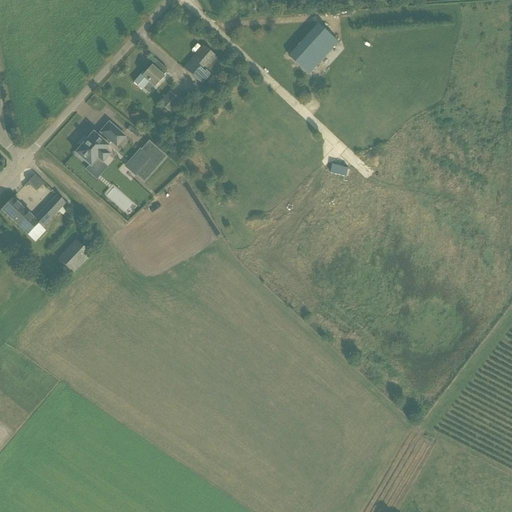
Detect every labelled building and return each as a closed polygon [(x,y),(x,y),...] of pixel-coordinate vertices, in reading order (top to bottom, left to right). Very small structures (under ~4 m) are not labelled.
[(338,43),(318,26),(290,57),(309,74),(338,43)] [(188,48),(196,52),(200,46),(192,41),(188,48)] [(203,86),(222,63),(203,47),(183,69),(203,86)] [(163,79),(162,77),(167,71),(162,66),(155,60),(149,66),(151,67),(142,77),(140,76),(134,83),(142,91),(147,84),(154,90),(163,79)] [(159,104),(171,115),(181,102),(170,93),(159,104)] [(79,145),(82,147),(76,154),(90,167),(97,159),(102,164),(109,156),(105,152),(109,147),(108,146),(111,143),(117,148),(125,138),(110,124),(101,133),(102,135),(99,138),(92,132),(79,145)] [(135,177),(150,160),(139,151),(124,168),(135,177)] [(348,169),(333,165),(330,174),(346,178),(348,169)] [(36,191),(44,184),(35,174),(27,181),(36,191)] [(42,229),(54,216),(46,208),(34,220),(12,199),(1,211),(27,236),(38,224),(42,229)] [(85,212),(90,208),(82,199),(77,203),(85,212)] [(72,274),(90,256),(75,241),(58,259),(72,274)]
